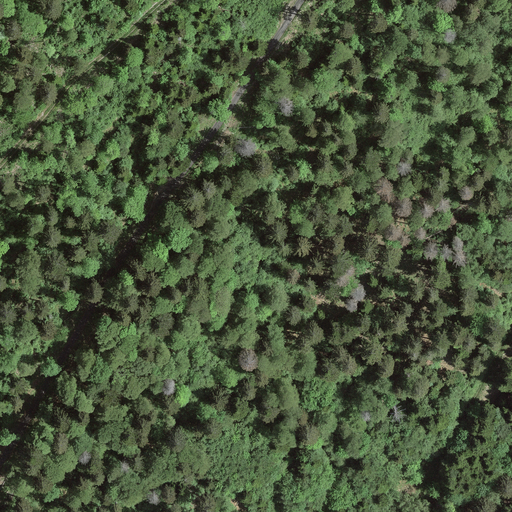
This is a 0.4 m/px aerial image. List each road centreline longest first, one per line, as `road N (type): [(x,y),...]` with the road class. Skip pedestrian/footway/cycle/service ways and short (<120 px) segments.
road 1 (unclassified): [(0,461),(114,269),(303,0)]
road 2 (track): [(163,0),(62,93),(0,167)]
road 3 (track): [(394,511),(469,409),(511,329)]
